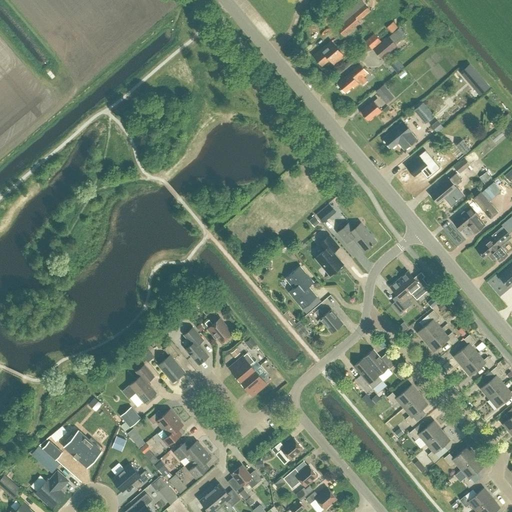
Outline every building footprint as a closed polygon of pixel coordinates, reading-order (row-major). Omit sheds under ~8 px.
[(368,10),(360,0),(355,0),(340,14),(346,21),(337,28),(344,35),(359,22),(357,19),(368,10)] [(395,22),(388,28),(393,33),(399,27),(395,22)] [(390,36),(374,50),(383,59),(398,46),(390,36)] [(314,56),(322,66),(329,59),(334,65),(344,56),(331,41),(314,56)] [(464,78),(474,69),(469,63),(459,72),(464,78)] [(360,65),(337,84),(345,93),(353,87),(354,88),(359,84),(358,83),(360,81),(363,85),(367,82),(364,78),(368,74),(360,65)] [(490,87),(483,79),(473,88),(480,95),(490,87)] [(395,97),(384,85),(375,92),(386,105),(395,97)] [(360,111),(368,120),(375,115),(377,116),(382,111),(373,100),(360,111)] [(414,110),(425,124),(434,116),(423,103),(414,110)] [(438,120),(431,126),(437,132),(443,127),(438,120)] [(399,142),(405,150),(417,139),(411,132),(411,131),(404,122),(384,139),(392,148),(399,142)] [(456,145),(464,155),(470,149),(462,140),(456,145)] [(133,155),(133,145),(123,145),(123,155),(133,155)] [(469,152),(452,166),(459,173),(470,164),(468,163),(474,158),(469,152)] [(406,166),(414,176),(422,170),(423,171),(428,166),(419,155),(406,166)] [(449,178),(430,193),(438,203),(445,197),(446,198),(458,188),(455,186),(462,180),(456,173),(449,179),(449,178)] [(291,189),(307,210),(318,202),(303,181),(291,189)] [(481,192),(473,198),(490,219),(498,212),(489,201),(481,192)] [(283,232),(305,211),(295,200),(273,221),(283,232)] [(470,206),(453,221),(460,230),(467,225),(473,233),(484,224),(478,217),(479,217),(470,206)] [(310,219),(316,226),(321,221),(316,215),(310,219)] [(337,232),(346,243),(352,238),(364,251),(376,241),(361,223),(353,229),(348,223),(337,232)] [(492,236),(477,248),(484,258),(488,255),(493,260),(496,257),(499,262),(508,254),(501,246),(511,237),(509,234),(502,226),(492,235),(492,236)] [(318,244),(324,250),(315,257),(330,275),(342,264),(332,252),(339,247),(329,235),(318,244)] [(286,279),(286,278),(294,288),(288,292),(302,309),(317,296),(317,295),(316,296),(308,286),(314,282),(300,265),(285,278),(286,279)] [(511,265),(499,276),(507,286),(511,281),(511,265)] [(408,271),(399,279),(412,294),(417,290),(421,295),(430,288),(422,278),(417,282),(408,271)] [(399,279),(390,286),(399,297),(391,304),(399,314),(411,304),(407,298),(412,294),(399,279)] [(201,297),(210,300),(211,294),(203,292),(201,297)] [(315,311),(321,318),(320,319),(331,332),(342,323),(331,309),(324,315),(319,308),(315,311)] [(417,332),(425,342),(441,328),(435,321),(439,318),(433,310),(428,315),(432,319),(417,332)] [(178,314),(171,320),(176,326),(185,318),(180,312),(178,314)] [(209,319),(205,323),(221,342),(233,333),(220,318),(213,324),(209,319)] [(193,327),(184,335),(192,344),(185,349),(198,364),(208,355),(198,343),(203,339),(193,327)] [(425,342),(433,352),(448,339),(452,344),(458,339),(451,332),(447,336),(441,328),(425,342)] [(453,356),(461,366),(477,352),(471,345),(475,342),(469,334),(464,339),(468,344),(453,356)] [(250,337),(245,341),(252,348),(256,344),(250,337)] [(179,355),(170,343),(164,349),(169,355),(158,364),(173,381),(184,372),(174,360),(179,355)] [(232,352),(236,356),(241,352),(237,348),(232,352)] [(363,357),(382,379),(379,375),(388,367),(389,369),(395,364),(387,355),(382,359),(373,349),(363,357)] [(461,366),(470,376),(484,363),(489,368),(494,364),(488,356),(483,360),(477,352),(461,366)] [(241,365),(233,372),(241,381),(260,365),(256,360),(254,361),(247,353),(237,360),(241,365)] [(357,380),(367,392),(373,388),(382,379),(363,357),(353,366),(362,376),(357,380)] [(190,365),(198,375),(202,372),(193,362),(190,365)] [(129,385),(122,391),(128,398),(135,392),(144,402),(156,392),(150,385),(149,380),(154,376),(144,364),(136,371),(140,376),(129,385)] [(260,365),(241,381),(248,390),(257,383),(261,388),(270,380),(266,375),(268,374),(260,365)] [(480,388),(488,398),(504,384),(498,377),(502,374),(496,366),(491,371),(495,376),(480,388)] [(397,400),(403,408),(419,394),(411,384),(396,397),(392,392),(387,397),(393,404),(397,400)] [(488,398),(497,408),(511,395),(511,390),(510,392),(504,384),(488,398)] [(362,398),(370,407),(374,404),(366,394),(362,398)] [(376,394),(371,398),(374,402),(379,398),(376,394)] [(405,418),(412,426),(417,421),(413,416),(428,404),(419,394),(403,408),(409,415),(405,418)] [(89,403),(97,410),(103,403),(95,396),(89,403)] [(132,406),(121,415),(131,427),(142,417),(132,406)] [(159,410),(149,418),(153,423),(156,421),(162,429),(177,417),(170,409),(163,415),(159,410)] [(76,415),(65,424),(72,432),(83,423),(76,415)] [(511,415),(502,424),(510,434),(511,432),(511,415)] [(162,429),(157,433),(168,446),(182,434),(178,429),(184,425),(177,417),(162,429)] [(420,436),(426,444),(442,430),(433,420),(419,433),(415,428),(409,432),(415,440),(420,436)] [(131,438),(137,433),(133,427),(127,433),(131,438)] [(89,439),(78,430),(63,446),(87,468),(104,448),(91,437),(89,439)] [(428,454),(434,462),(439,457),(435,452),(450,440),(442,430),(426,444),(432,451),(428,454)] [(116,436),(114,442),(123,445),(126,440),(116,436)] [(280,441),(271,449),(275,454),(281,449),(290,459),(302,449),(293,438),(284,446),(280,441)] [(185,456),(190,461),(204,449),(197,440),(190,445),(186,441),(173,452),(180,460),(185,456)] [(62,452),(51,443),(45,451),(56,460),(62,452)] [(151,449),(146,444),(140,449),(144,455),(151,449)] [(454,462),(460,469),(476,455),(468,445),(453,458),(449,453),(444,458),(450,465),(454,462)] [(32,454),(39,460),(46,453),(39,446),(32,454)] [(189,470),(195,478),(209,467),(205,462),(211,457),(204,449),(190,461),(194,466),(189,470)] [(155,461),(161,456),(157,451),(150,456),(155,461)] [(462,480),(468,487),(474,483),(470,478),(485,465),(476,455),(460,469),(466,476),(462,480)] [(59,464),(53,459),(46,466),(52,472),(59,464)] [(169,468),(162,460),(160,461),(159,460),(155,463),(156,464),(156,465),(162,473),(169,468)] [(150,477),(145,471),(140,475),(130,463),(112,479),(122,491),(133,482),(138,487),(150,477)] [(247,482),(251,487),(257,483),(262,479),(254,470),(250,474),(242,465),(231,473),(233,476),(227,481),(235,491),(247,482)] [(308,465),(299,473),(295,468),(283,478),(292,488),(300,481),(305,486),(317,475),(308,465)] [(163,473),(169,480),(175,475),(169,468),(163,473)] [(58,488),(61,485),(63,486),(68,480),(57,470),(49,480),(48,479),(35,493),(52,507),(64,493),(58,488)] [(5,474),(0,479),(0,485),(15,499),(23,490),(5,474)] [(160,489),(172,503),(178,497),(161,477),(158,479),(151,485),(155,489),(160,489)] [(182,482),(176,487),(180,492),(186,487),(182,482)] [(210,491),(221,505),(227,500),(232,506),(240,499),(232,489),(228,493),(219,483),(210,491)] [(465,495),(459,500),(465,507),(470,504),(476,511),(492,497),(484,487),(469,500),(465,495)] [(244,488),(239,492),(246,500),(250,496),(244,488)] [(315,498),(324,509),(337,498),(328,488),(318,496),(314,491),(306,499),(310,503),(315,498)] [(204,511),(216,511),(215,510),(221,505),(210,491),(200,500),(208,510),(204,511)] [(146,493),(124,511),(151,511),(146,505),(152,500),(146,493)] [(250,496),(246,500),(249,505),(254,501),(250,496)] [(492,497),(476,511),(494,511),(500,507),(492,497)] [(301,501),(292,509),(294,511),(300,511),(306,507),(301,501)] [(30,507),(24,502),(14,511),(32,511),(29,509),(30,507)]
